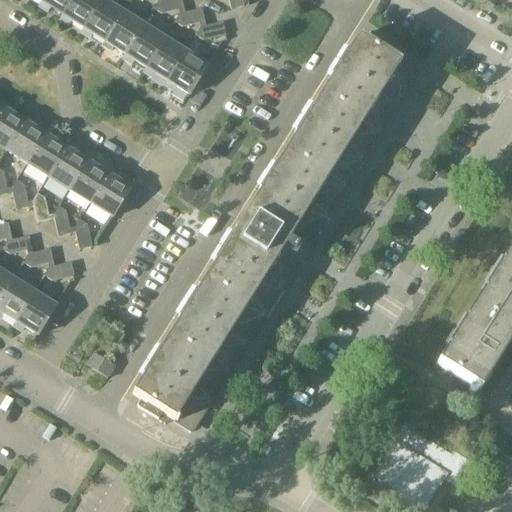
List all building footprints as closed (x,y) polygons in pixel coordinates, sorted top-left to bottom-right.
[(59,19),(71,0),(42,0),(39,6),(47,12),(49,9),(60,17),(59,19)] [(100,0),(71,0),(59,19),(69,25),(70,22),(82,30),(101,0),(100,0)] [(102,45),(122,14),(101,0),(82,30),(81,32),(90,38),(91,36),(103,43),(102,45)] [(156,0),(157,2),(152,9),(160,14),(177,10),(177,13),(183,11),(180,0),(156,0)] [(227,0),(230,10),(243,7),(241,0),(227,0)] [(198,23),(198,26),(204,24),(201,10),(183,13),(183,11),(177,13),(178,15),(173,22),(181,27),(198,23)] [(123,59),(143,27),(122,14),(103,43),(102,45),(111,51),(112,49),(124,56),(123,59)] [(202,41),(225,35),(223,23),(205,27),(204,24),(198,26),(198,28),(194,35),(202,41)] [(143,27),(123,59),(133,65),(134,62),(145,69),(164,40),(143,27)] [(415,75),(393,62),(398,55),(375,41),(371,47),(357,38),(132,395),(146,404),(142,411),(164,425),(168,419),(190,432),(415,75)] [(164,40),(145,69),(144,72),(153,78),(155,75),(166,83),(185,53),(164,40)] [(207,66),(206,66),(205,66),(185,53),(166,83),(164,85),(174,91),(176,89),(188,96),(207,66)] [(0,148),(5,152),(25,120),(23,122),(12,116),(14,113),(4,107),(0,113),(0,148)] [(5,152),(26,165),(46,133),(44,135),(33,128),(35,126),(25,120),(5,152)] [(47,179),(67,147),(66,146),(65,149),(54,142),(56,140),(46,133),(26,165),(47,179)] [(47,179),(68,192),(88,160),(87,160),(86,162),(75,155),(77,153),(67,147),(47,179)] [(68,192),(89,205),(109,173),(108,172),(107,175),(97,169),(99,167),(88,160),(68,192)] [(0,196),(9,194),(8,188),(6,189),(2,172),(0,170),(0,196)] [(110,219),(129,189),(118,182),(120,180),(109,173),(89,205),(110,218),(109,219),(110,219)] [(10,188),(8,188),(9,194),(11,194),(15,211),(30,208),(29,202),(27,202),(22,185),(15,180),(10,188)] [(36,224),(51,221),(49,215),(48,215),(44,198),(36,194),(31,201),(29,202),(30,208),(32,207),(36,224)] [(72,234),(70,228),(68,229),(64,211),(57,206),(51,215),(49,215),(51,221),(53,220),(57,237),(72,234)] [(73,228),(70,228),(72,234),(74,233),(78,251),(91,248),(86,225),(78,219),(73,228)] [(0,225),(0,238),(5,238),(5,240),(11,239),(7,224),(0,225)] [(26,253),(31,252),(28,236),(11,240),(11,239),(5,240),(5,242),(0,250),(8,255),(25,251),(26,253)] [(511,244),(436,365),(478,392),(511,338),(511,244)] [(47,264),(47,266),(53,265),(49,250),(32,253),(31,252),(26,253),(26,255),(21,263),(29,268),(47,264)] [(53,265),(47,266),(47,269),(43,276),(50,281),(74,276),(72,263),(53,267),(53,265)] [(0,273),(0,299),(12,281),(0,273)] [(14,323),(13,326),(33,294),(12,281),(0,299),(0,317),(1,318),(3,316),(14,323)] [(55,307),(55,306),(54,306),(54,307),(33,294),(13,326),(22,332),(24,329),(36,337),(55,307)] [(77,352),(73,358),(80,362),(84,356),(77,352)] [(93,355),(85,366),(107,379),(114,368),(113,368),(93,356),(93,355)] [(455,483),(453,486),(454,486),(468,464),(469,465),(470,464),(452,453),(450,456),(423,439),(425,436),(404,423),(403,424),(404,424),(392,444),(394,446),(372,481),(373,482),(375,478),(399,493),(394,501),(410,511),(422,511),(444,477),(455,483)]
